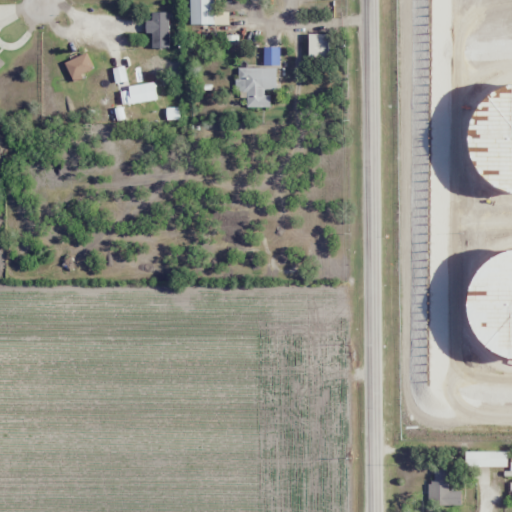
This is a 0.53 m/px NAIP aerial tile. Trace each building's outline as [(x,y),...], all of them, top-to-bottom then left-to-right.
[(189,0),(189,25),(213,25),(213,0),(189,0)] [(150,49),(167,49),(167,12),(148,12),(148,33),(150,33),(150,49)] [(307,59),(326,59),(326,35),(307,35),(307,59)] [(64,63),(71,78),(92,68),(85,53),(64,63)] [(275,92),(275,68),(236,68),(236,92),(243,92),(243,108),(269,108),(269,92),(275,92)] [(172,111),(172,79),(161,79),(161,111),(172,111)] [(506,466),(506,451),(464,451),(464,467),(506,466)] [(428,505),(452,505),(451,468),(433,468),(433,480),(428,480),(428,505)]
